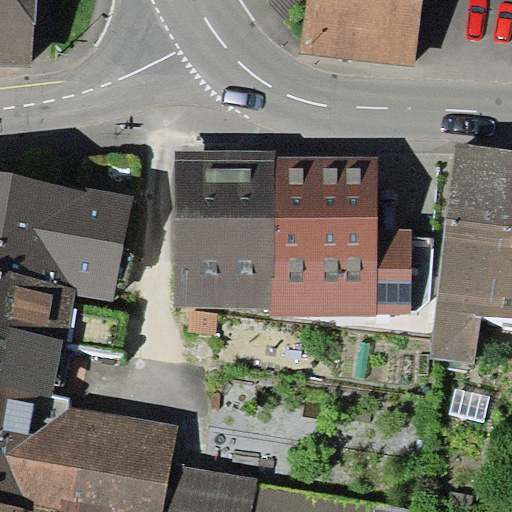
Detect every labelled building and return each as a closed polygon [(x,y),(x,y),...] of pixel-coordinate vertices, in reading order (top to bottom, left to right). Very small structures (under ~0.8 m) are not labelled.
[(0,0),(0,66),(32,69),(36,0),(0,0)] [(307,0),(301,52),(414,67),(423,0),(307,0)] [(511,153),(457,145),(426,357),(473,364),(480,317),(511,321),(511,153)] [(276,150),(175,149),(175,309),(271,309),(271,278),(276,278),(276,156),(276,150)] [(379,157),(276,156),(276,278),(271,278),(271,309),(271,316),(377,316),(377,313),(412,314),(412,229),(378,229),(379,157)] [(77,189),(0,174),(0,270),(77,285),(76,294),(114,301),(134,195),(78,185),(77,189)] [(77,285),(0,270),(0,383),(52,393),(62,341),(67,342),(76,294),(77,285)] [(52,393),(0,383),(0,500),(25,504),(23,511),(163,511),(172,463),(179,424),(68,405),(70,396),(52,393)] [(489,396),(455,388),(449,413),(483,422),(489,396)] [(258,478),(172,463),(163,511),(413,511),(376,504),(257,484),(258,478)] [(23,511),(25,504),(0,500),(0,511),(23,511)]
